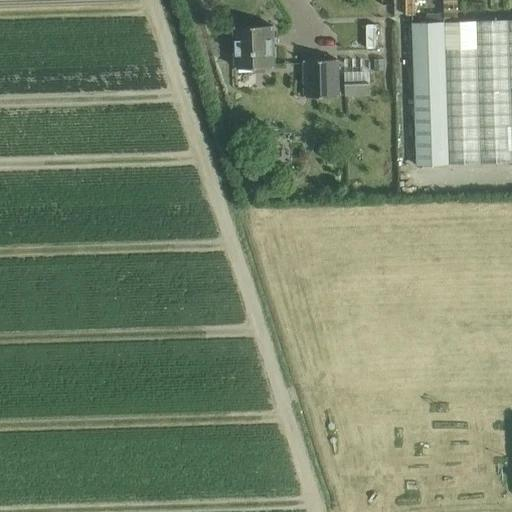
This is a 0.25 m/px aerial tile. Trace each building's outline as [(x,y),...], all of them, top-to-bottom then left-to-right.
[(379,10),(368,12),(372,37),(384,35),(379,10)] [(427,21),(412,22),(417,165),(449,163),(511,160),(511,18),(445,21),(434,21),(427,21)] [(235,68),(274,67),(273,26),(234,27),(235,68)] [(338,60),(305,61),(305,96),(339,95),(338,60)] [(370,95),(369,71),(344,72),(345,96),(370,95)]
